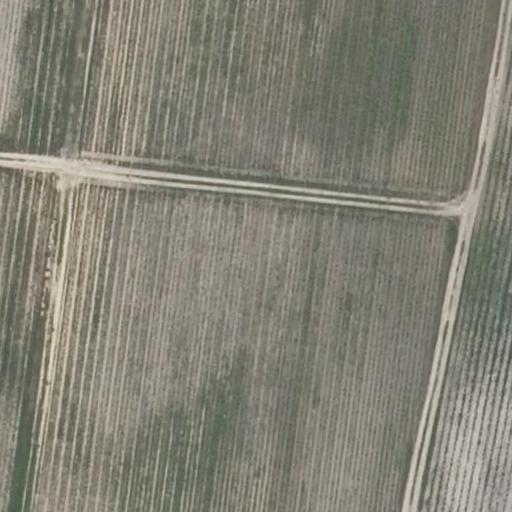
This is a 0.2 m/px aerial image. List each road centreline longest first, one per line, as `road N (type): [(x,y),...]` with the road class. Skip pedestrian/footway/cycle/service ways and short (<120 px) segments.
road 1 (track): [(509,0),(482,177),(408,511)]
road 2 (track): [(25,511),(93,0)]
road 3 (track): [(0,162),(511,225)]
